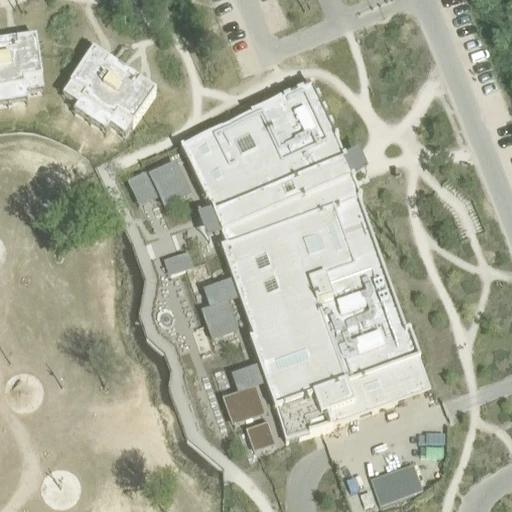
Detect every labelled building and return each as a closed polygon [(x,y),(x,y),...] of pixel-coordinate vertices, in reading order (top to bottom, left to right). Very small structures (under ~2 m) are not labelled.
[(0,94),(27,90),(26,83),(44,81),(38,40),(18,43),(19,50),(0,52),(0,94)] [(93,54),(70,88),(86,98),(82,104),(114,126),(118,120),(133,130),(156,96),(140,85),(136,90),(123,82),(126,76),(123,73),(119,79),(106,70),(110,65),(93,54)] [(313,89),(180,153),(206,206),(207,205),(212,216),(213,218),(208,220),(216,239),(221,237),(221,239),(226,250),(221,252),(232,284),(238,300),(253,342),(249,344),(259,369),(265,389),(274,414),(276,413),(286,446),(333,432),(332,430),(397,406),(386,374),(419,362),(420,362),(410,333),(406,334),(359,203),(362,201),(361,198),(360,199),(354,185),(355,184),(354,182),(353,180),(352,181),(345,165),(346,164),(345,161),(344,160),(338,147),(339,146),(337,143),(338,142),(313,89)] [(186,258),(167,265),(171,278),(191,271),(186,258)] [(414,470),(372,485),(381,510),(423,496),(414,470)]
